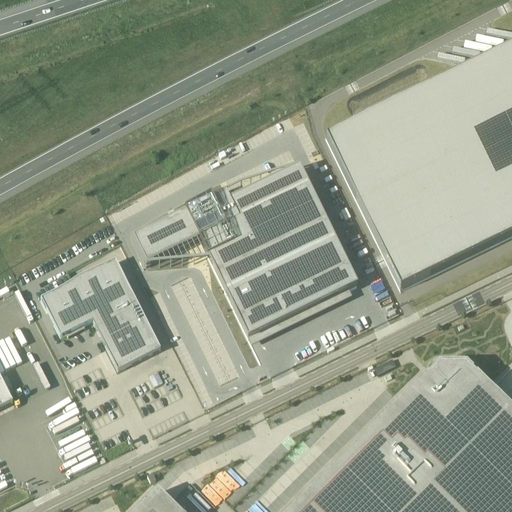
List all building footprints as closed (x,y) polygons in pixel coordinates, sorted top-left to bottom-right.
[(511,49),(326,141),(400,293),(511,238),(511,49)] [(190,223),(137,249),(151,276),(203,250),(253,348),(361,292),(302,176),(297,179),(244,195),(215,210),(214,208),(188,221),(190,223)] [(92,324),(118,374),(161,352),(116,264),(41,302),(60,341),(92,324)] [(27,355),(19,338),(15,340),(11,332),(0,337),(0,345),(1,349),(9,345),(12,351),(10,352),(13,358),(21,354),(22,357),(27,355)] [(511,511),(511,413),(476,378),(472,375),(473,374),(466,367),(465,367),(465,370),(439,370),(439,367),(438,367),(431,374),(432,375),(428,378),(427,377),(292,511),(175,511),(157,494),(139,511),(511,511)] [(0,411),(13,405),(0,379),(0,411)] [(191,402),(183,405),(187,415),(194,412),(191,402)] [(175,409),(179,419),(184,417),(179,407),(175,409)] [(166,426),(177,421),(172,410),(161,415),(166,426)] [(153,476),(147,479),(150,485),(156,483),(153,476)]
